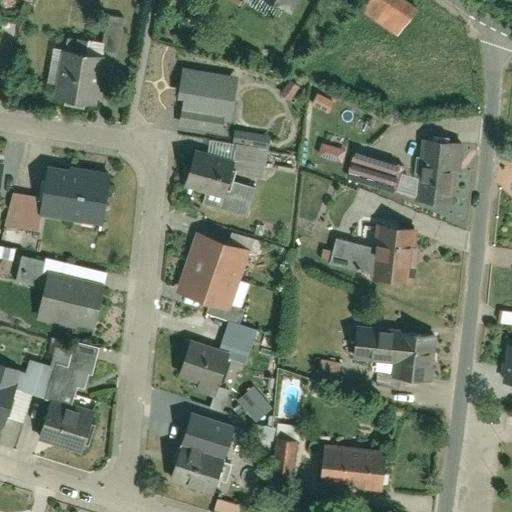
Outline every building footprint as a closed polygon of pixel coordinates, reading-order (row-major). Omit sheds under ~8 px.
[(303,0),(268,0),(295,15),(303,0)] [(400,0),(371,0),(363,12),(397,37),(416,11),(400,0)] [(57,97),(101,104),(109,56),(65,49),(57,97)] [(231,130),(240,76),(190,67),(180,121),(231,130)] [(286,94),(296,102),(306,89),(296,82),(286,94)] [(315,104),(333,112),(337,101),(320,94),(315,104)] [(239,143),(273,149),(275,136),(241,130),(239,143)] [(419,201),(456,205),(462,143),(425,139),(419,201)] [(324,156),(346,162),(350,149),(328,143),(324,156)] [(183,184),(228,197),(233,181),(239,162),(194,149),(183,184)] [(400,191),(408,166),(360,151),(353,177),(400,191)] [(0,206),(4,207),(10,164),(0,162),(0,206)] [(47,198),(44,214),(107,223),(114,173),(52,164),(47,198)] [(260,189),(233,181),(228,197),(225,209),(251,217),(260,189)] [(44,214),(47,198),(17,194),(13,226),(42,230),(44,214)] [(376,277),(416,280),(420,227),(380,224),(378,247),(376,273),(376,277)] [(216,300),(233,306),(251,247),(200,231),(182,290),(216,300)] [(376,273),(378,247),(341,238),(335,262),(376,273)] [(108,284),(51,269),(39,314),(95,329),(108,284)] [(233,320),(243,323),(247,310),(233,306),(216,300),(212,314),(233,320)] [(233,320),(225,347),(232,349),(248,354),(257,327),(243,323),(233,320)] [(396,378),(436,381),(440,333),(359,327),(356,358),(397,362),(396,378)] [(199,389),(218,394),(221,385),(232,349),(225,347),(192,337),(180,376),(201,383),(199,389)] [(56,398),(75,404),(82,384),(89,386),(101,348),(79,341),(71,367),(59,363),(58,365),(49,396),(56,398)] [(25,388),(49,396),(58,365),(35,358),(30,376),(25,388)] [(326,358),(324,369),(342,372),(344,361),(326,358)] [(25,388),(30,376),(0,365),(0,424),(12,428),(25,388)] [(218,394),(214,407),(232,413),(239,391),(221,385),(218,394)] [(258,385),(241,399),(260,421),(276,407),(258,385)] [(42,438),(87,453),(101,412),(75,404),(56,398),(42,438)] [(193,415),(228,426),(232,413),(214,407),(197,402),(193,415)] [(193,415),(185,443),(220,453),(228,426),(193,415)] [(298,474),(302,441),(281,439),(277,471),(298,474)] [(174,480),(218,493),(229,456),(220,453),(185,443),(174,480)] [(321,483),(383,489),(388,450),(326,443),(321,483)] [(222,498),(219,508),(230,511),(238,511),(241,504),(222,498)]
